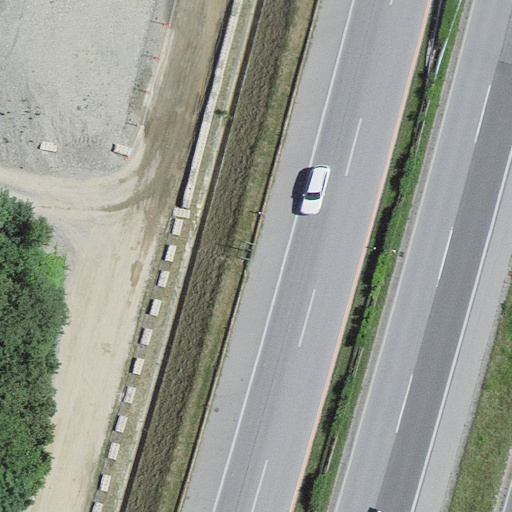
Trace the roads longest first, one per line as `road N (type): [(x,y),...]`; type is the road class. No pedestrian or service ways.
road 1 (motorway): [(390,0),(250,511)]
road 2 (track): [(193,0),(54,511)]
road 3 (motorway): [(370,511),(509,0)]
